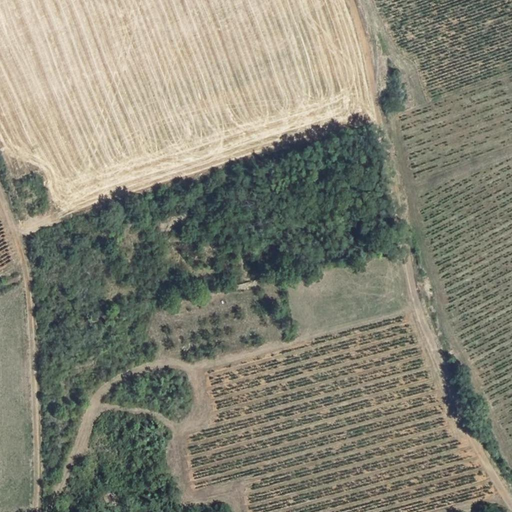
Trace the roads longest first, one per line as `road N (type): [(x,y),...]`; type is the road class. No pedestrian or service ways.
road 1 (track): [(348,0),(413,295),(476,445),(511,506)]
road 2 (track): [(34,511),(27,269),(0,191)]
